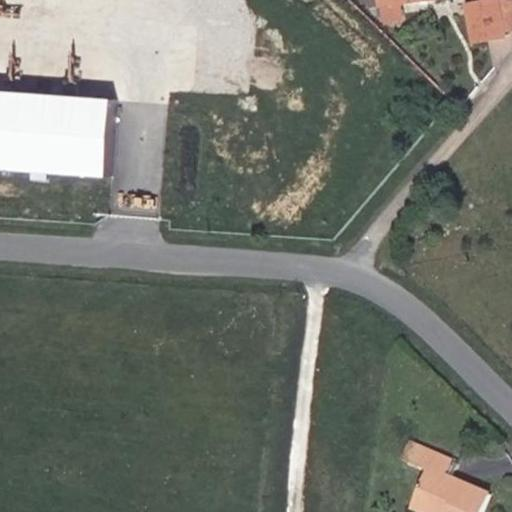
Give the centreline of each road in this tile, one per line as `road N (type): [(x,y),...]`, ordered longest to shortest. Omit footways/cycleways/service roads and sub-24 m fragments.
road 1 (residential): [(0,242),(322,263)]
road 2 (residential): [(322,263),(403,313),(511,427)]
road 3 (residential): [(295,511),(322,263)]
